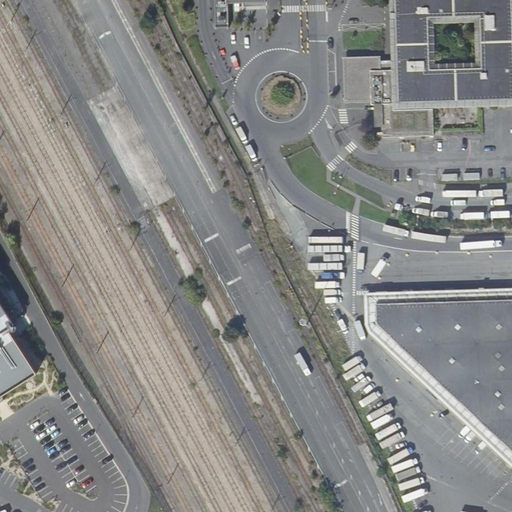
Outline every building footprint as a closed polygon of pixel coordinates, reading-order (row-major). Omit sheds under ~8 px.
[(266,2),(265,0),(214,0),(216,27),(229,27),(228,4),(266,2)] [(377,61),(348,62),(349,99),(371,98),(371,105),(382,105),(382,138),(434,136),(433,104),(511,100),(511,0),(395,0),(397,62),(377,63),(377,61)] [(0,390),(35,369),(6,323),(13,319),(0,297),(0,272),(3,271),(0,266),(0,390)] [(511,288),(364,293),(377,305),(511,300),(511,452),(377,326),(365,326),(369,334),(511,468),(511,288)] [(377,305),(364,293),(365,326),(377,326),(377,305)] [(511,300),(377,305),(377,326),(511,452),(511,300)]
